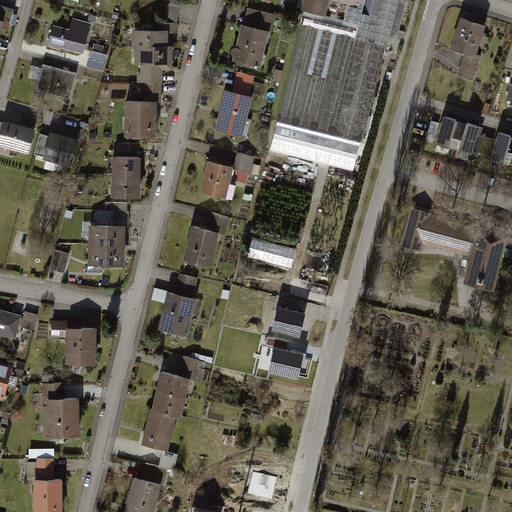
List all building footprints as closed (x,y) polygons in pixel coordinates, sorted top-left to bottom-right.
[(177,22),(182,1),(176,0),(170,0),(166,20),(177,22)] [(303,21),(278,121),(363,142),(388,47),(397,49),(409,0),(366,0),(364,12),(349,9),(346,23),(360,26),(357,35),(303,21)] [(306,0),(304,11),(329,17),(333,0),(359,6),(360,0),(306,0)] [(0,13),(0,22),(4,24),(10,26),(15,11),(2,7),(0,13)] [(249,10),(237,62),(263,68),(275,16),(249,10)] [(53,28),(50,47),(86,53),(91,24),(73,21),(72,31),(53,28)] [(484,29),(465,23),(457,52),(465,54),(458,79),(476,84),(483,58),(477,56),(484,29)] [(174,33),(135,33),(136,66),(143,66),(143,84),(167,84),(167,68),(174,68),(174,33)] [(87,75),(103,78),(108,54),(93,50),(87,75)] [(44,65),(37,89),(69,98),(76,74),(44,65)] [(240,77),(238,87),(252,90),(254,80),(240,77)] [(160,87),(147,87),(147,98),(160,98),(160,87)] [(229,92),(219,130),(243,136),(253,98),(229,92)] [(158,104),(129,105),(129,138),(158,138),(158,104)] [(440,146),(457,149),(463,125),(446,121),(440,146)] [(7,123),(2,145),(32,152),(37,130),(7,123)] [(457,149),(473,153),(479,129),(463,125),(457,149)] [(81,137),(51,130),(44,158),(74,165),(81,137)] [(491,155),(496,139),(482,135),(477,151),(491,155)] [(491,159),(510,165),(511,157),(511,139),(499,135),(491,159)] [(211,162),(203,194),(229,200),(234,177),(250,181),(255,161),(237,156),(234,168),(211,162)] [(143,160),(112,160),(112,178),(142,179),(143,160)] [(142,179),(112,178),(112,197),(142,198),(142,179)] [(129,226),(130,201),(110,201),(109,225),(129,226)] [(467,254),(473,231),(429,220),(430,215),(413,211),(404,244),(418,248),(420,241),(467,254)] [(213,216),(209,233),(221,236),(224,236),(228,220),(213,216)] [(92,226),(92,245),(125,246),(125,227),(92,226)] [(195,229),(187,261),(213,268),(221,236),(209,233),(195,229)] [(504,252),(508,236),(482,229),(469,282),(479,285),(495,289),(504,252)] [(255,241),(250,257),(292,269),(297,253),(255,241)] [(92,245),(91,264),(124,265),(125,246),(92,245)] [(55,250),(52,269),(67,272),(71,252),(55,250)] [(200,279),(181,275),(176,293),(196,299),(200,279)] [(167,297),(159,328),(188,336),(198,300),(169,292),(167,297)] [(271,328),(303,336),(309,310),(277,303),(271,328)] [(0,311),(0,334),(14,338),(19,316),(0,311)] [(36,330),(40,313),(26,311),(22,327),(36,330)] [(65,324),(51,324),(51,338),(65,337),(65,324)] [(97,330),(69,329),(68,362),(96,363),(97,330)] [(268,369),(300,377),(306,351),(274,344),(268,369)] [(14,367),(0,363),(0,398),(7,400),(14,367)] [(191,380),(162,372),(158,389),(187,397),(191,380)] [(65,383),(43,384),(45,437),(79,436),(78,397),(65,398),(65,383)] [(187,397),(158,389),(153,407),(183,414),(187,397)] [(152,412),(145,444),(170,449),(177,417),(152,412)] [(225,497),(231,469),(226,468),(229,456),(213,452),(204,492),(225,497)] [(35,479),(35,511),(63,511),(63,477),(55,477),(55,461),(38,461),(38,479),(35,479)] [(38,478),(37,462),(28,462),(29,479),(38,478)] [(282,474),(250,467),(243,494),(275,502),(282,474)] [(136,477),(129,510),(138,511),(154,511),(161,483),(136,477)]
